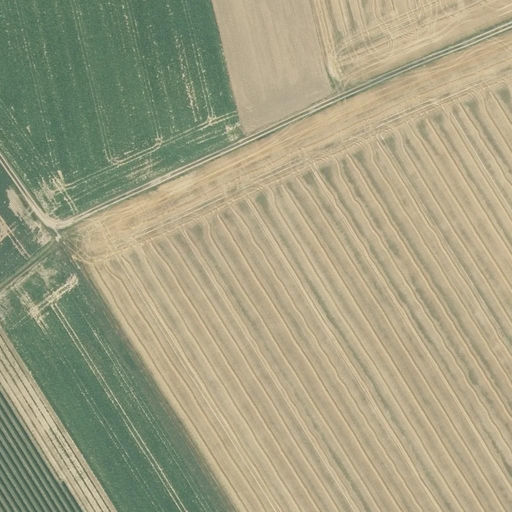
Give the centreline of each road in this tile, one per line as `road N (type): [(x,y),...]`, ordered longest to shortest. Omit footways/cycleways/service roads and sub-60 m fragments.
road 1 (track): [(511,20),(55,232)]
road 2 (track): [(231,511),(55,232)]
